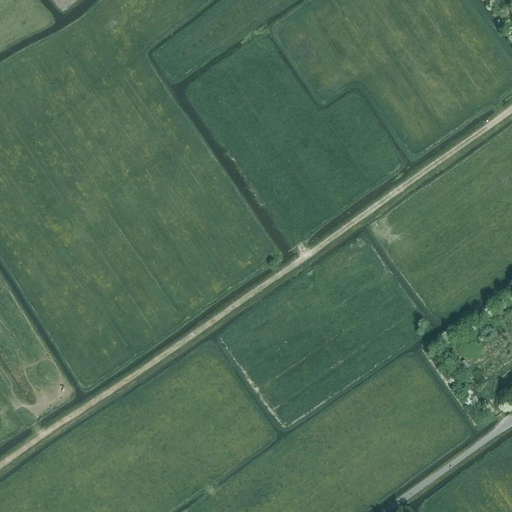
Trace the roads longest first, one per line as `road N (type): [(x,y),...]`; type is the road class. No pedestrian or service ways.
road 1 (track): [(42,436),(299,259)]
road 2 (track): [(299,259),(511,107)]
road 3 (unclassified): [(388,511),(511,423)]
